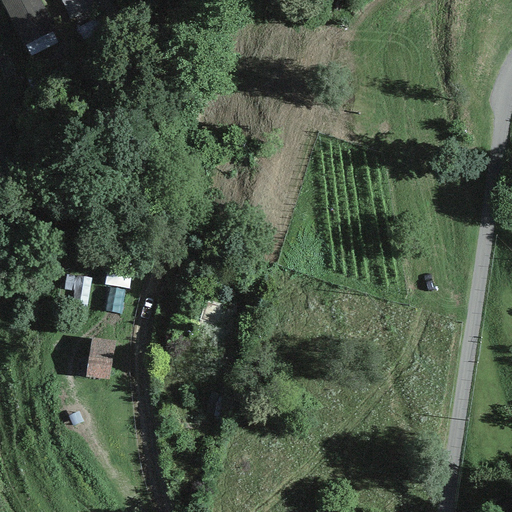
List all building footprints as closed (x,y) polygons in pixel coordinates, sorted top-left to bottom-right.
[(38,0),(0,0),(0,2),(25,48),(56,31),(38,0)] [(93,0),(59,0),(71,22),(97,8),(93,0)] [(233,129),(200,130),(201,147),(234,146),(233,129)] [(219,313),(198,307),(193,327),(213,332),(219,313)] [(115,345),(92,341),(86,377),(109,381),(115,345)]
